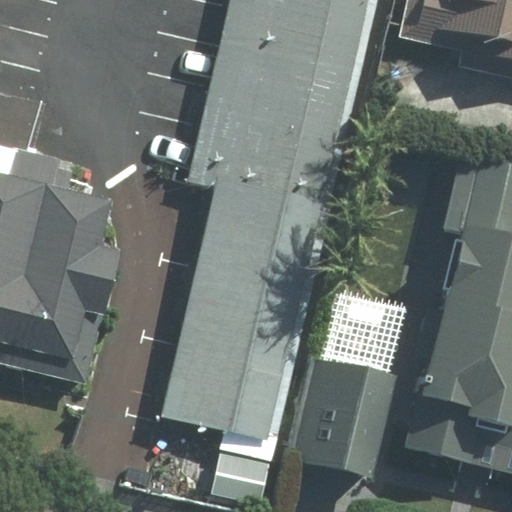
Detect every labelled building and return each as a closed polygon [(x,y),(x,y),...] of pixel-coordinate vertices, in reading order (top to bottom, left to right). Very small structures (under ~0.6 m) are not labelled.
[(212,187),(156,425),(274,453),(380,0),(226,0),(184,181),(212,187)] [(511,0),(432,0),(419,69),(511,87),(511,0)] [(11,177),(0,174),(0,377),(83,397),(118,248),(95,243),(105,202),(68,194),(73,171),(16,158),(11,177)] [(511,245),(454,233),(415,408),(511,429),(511,245)] [(316,361),(292,462),(371,481),(396,380),(316,361)]
